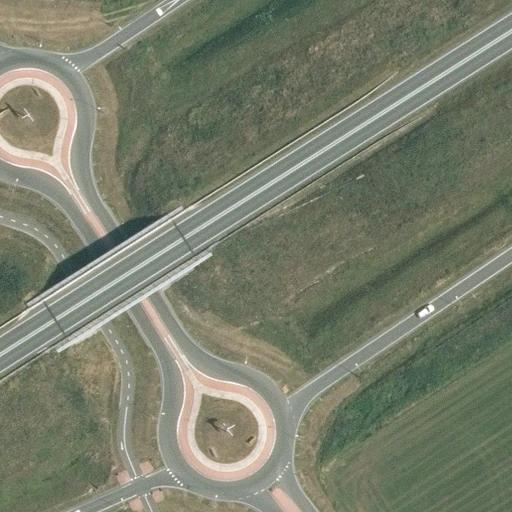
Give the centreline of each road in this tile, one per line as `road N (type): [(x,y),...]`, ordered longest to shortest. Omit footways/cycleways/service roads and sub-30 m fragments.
road 1 (trunk): [(0,355),(511,29)]
road 2 (primary): [(282,411),(263,384),(210,368),(188,349),(85,188),(85,104),(61,71)]
road 3 (primary): [(0,170),(59,195),(164,357),(174,389),(168,440),(181,472)]
road 4 (trunk): [(282,411),(511,256)]
road 5 (trunk): [(177,0),(61,71)]
